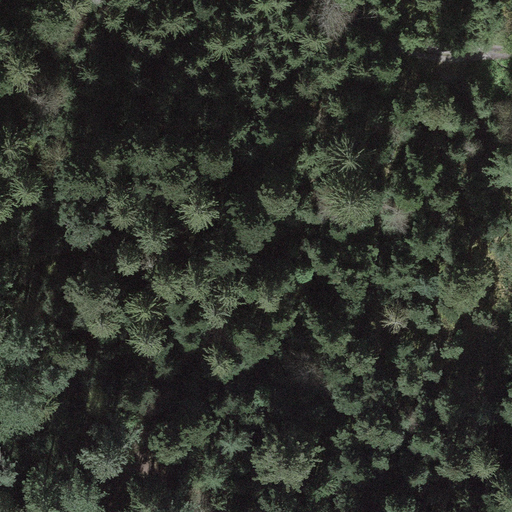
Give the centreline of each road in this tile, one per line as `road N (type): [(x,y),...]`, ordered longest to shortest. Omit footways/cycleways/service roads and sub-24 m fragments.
road 1 (track): [(148,511),(0,342)]
road 2 (track): [(511,63),(474,65),(337,0)]
